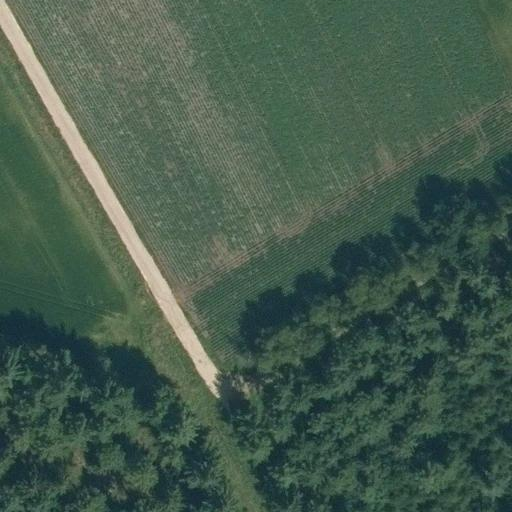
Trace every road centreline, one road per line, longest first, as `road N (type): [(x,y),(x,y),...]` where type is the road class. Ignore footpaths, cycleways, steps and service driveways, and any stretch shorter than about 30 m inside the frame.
road 1 (track): [(511,172),(146,381),(212,500),(0,490)]
road 2 (track): [(284,511),(196,340),(0,0)]
